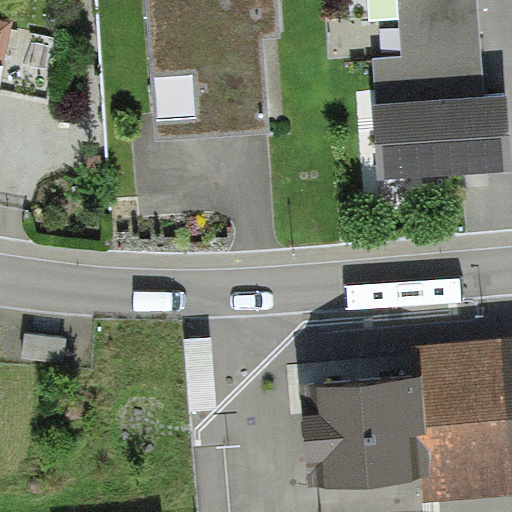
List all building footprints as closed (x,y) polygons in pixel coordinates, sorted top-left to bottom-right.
[(280,0),(150,0),(161,140),(273,132),(266,41),(283,39),(280,0)] [(399,0),(404,57),(374,59),(382,178),(511,169),(506,94),(484,96),(477,0),(399,0)] [(61,44),(0,30),(0,107),(3,93),(48,103),(61,44)] [(68,341),(27,336),(24,360),(65,365),(68,341)] [(413,431),(415,474),(418,502),(511,495),(511,341),(420,348),(422,376),(426,430),(413,431)] [(313,477),(313,481),(415,474),(413,431),(426,430),(422,376),(360,380),(345,381),(330,382),(317,383),(307,384),(312,467),(313,477)]
